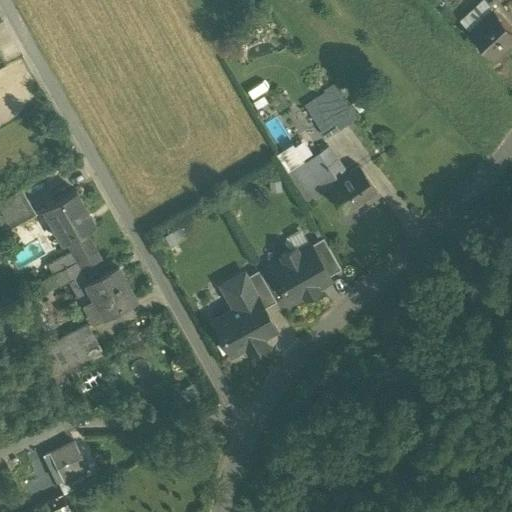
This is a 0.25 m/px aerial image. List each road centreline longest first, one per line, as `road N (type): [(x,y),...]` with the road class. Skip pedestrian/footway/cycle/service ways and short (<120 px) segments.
road 1 (residential): [(244,423),(6,0)]
road 2 (residential): [(511,146),(244,423)]
road 3 (residential): [(244,423),(64,426),(0,457)]
